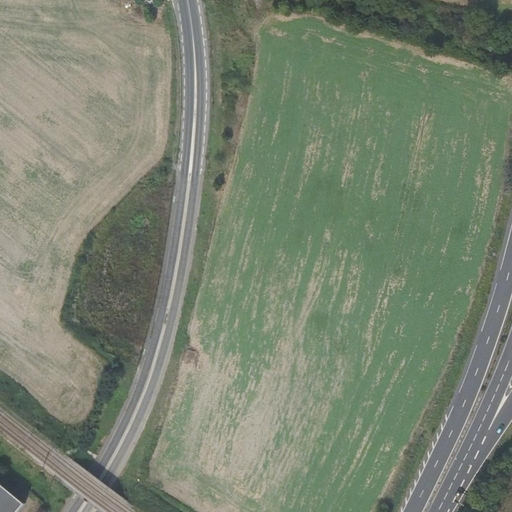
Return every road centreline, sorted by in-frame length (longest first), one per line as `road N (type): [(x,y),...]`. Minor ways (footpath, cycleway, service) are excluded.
road 1 (tertiary): [(193,151),(142,379),(72,511)]
road 2 (tertiary): [(85,511),(133,428),(167,337),(193,151)]
road 3 (track): [(511,62),(330,12),(238,2)]
road 4 (trunk): [(511,265),(471,389),(412,511)]
road 5 (track): [(256,0),(224,206)]
road 6 (tertiary): [(193,151),(197,72),(187,0)]
